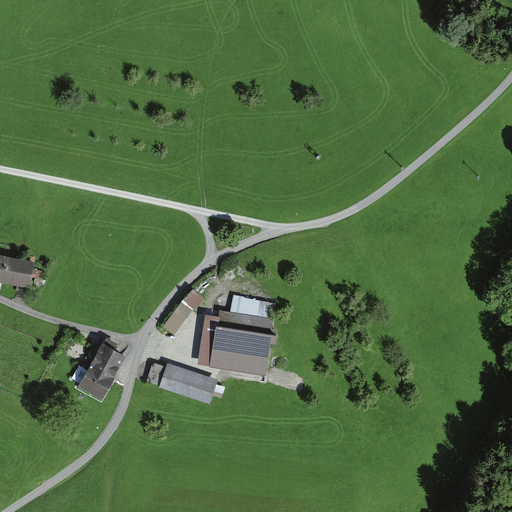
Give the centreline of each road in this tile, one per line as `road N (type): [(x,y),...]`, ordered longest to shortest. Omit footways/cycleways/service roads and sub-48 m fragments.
road 1 (track): [(511,78),(357,209),(277,230),(212,259),(149,326),(107,436),(9,511)]
road 2 (track): [(277,230),(0,169)]
road 3 (track): [(212,259),(200,211),(202,98),(225,17),(239,0)]
road 4 (track): [(0,299),(140,343)]
